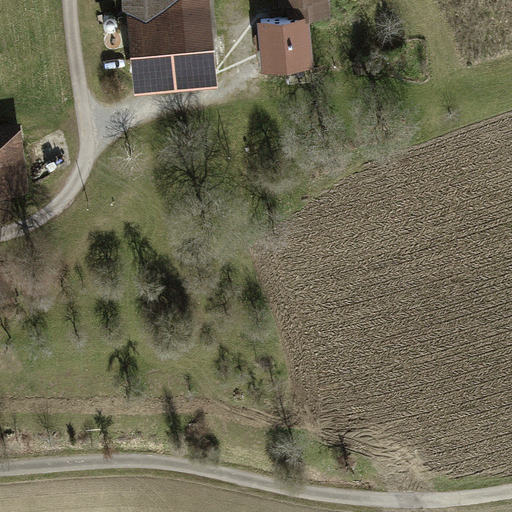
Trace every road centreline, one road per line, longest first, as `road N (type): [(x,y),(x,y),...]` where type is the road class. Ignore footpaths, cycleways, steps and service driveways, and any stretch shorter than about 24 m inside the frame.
road 1 (track): [(511,487),(434,501),(238,480),(147,456),(0,466)]
road 2 (track): [(0,235),(70,199),(87,151),(73,0)]
